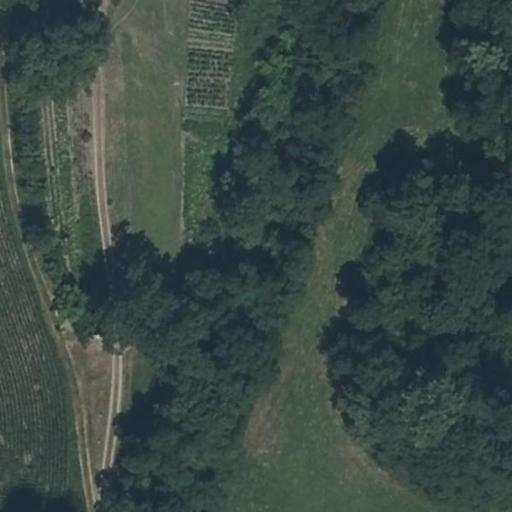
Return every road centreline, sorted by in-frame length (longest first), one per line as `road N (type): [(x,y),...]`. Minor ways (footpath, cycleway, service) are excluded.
road 1 (track): [(101,511),(118,383),(94,120),(100,0)]
road 2 (track): [(100,511),(63,337),(11,189),(0,60)]
